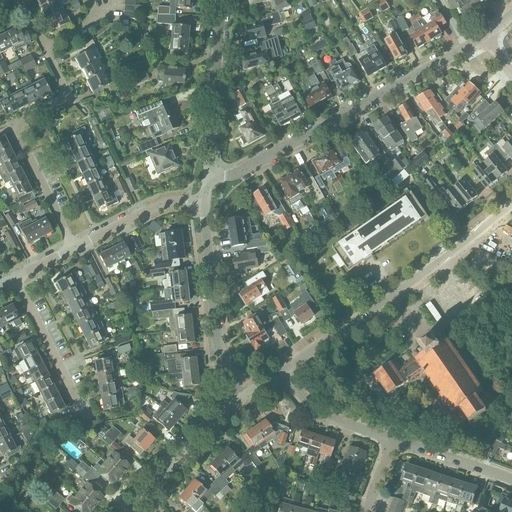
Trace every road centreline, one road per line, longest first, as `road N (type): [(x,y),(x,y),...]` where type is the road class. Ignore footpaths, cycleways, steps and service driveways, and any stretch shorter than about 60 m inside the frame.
road 1 (residential): [(206,178),(239,174),(482,40)]
road 2 (residential): [(73,247),(13,127),(66,102),(24,11)]
road 3 (residential): [(279,376),(511,205)]
road 4 (residential): [(237,401),(221,372),(201,202)]
road 5 (residential): [(206,178),(225,0)]
road 6 (residential): [(126,511),(197,432),(237,401)]
road 7 (residential): [(201,202),(168,201),(73,247)]
road 8 (residential): [(394,440),(326,418),(279,376)]
road 9 (residential): [(511,479),(394,440)]
